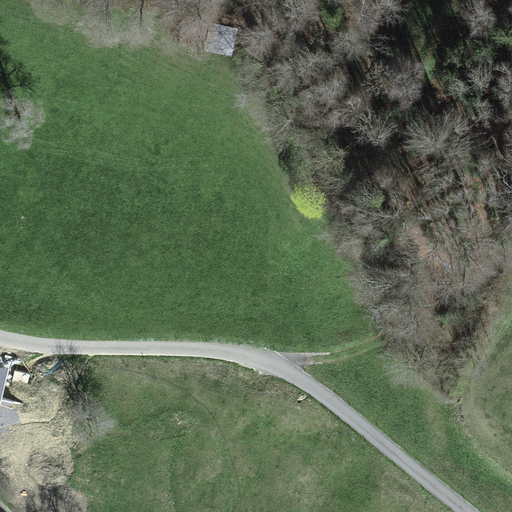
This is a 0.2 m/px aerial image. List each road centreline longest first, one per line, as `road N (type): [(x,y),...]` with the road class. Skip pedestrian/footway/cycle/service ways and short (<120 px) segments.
road 1 (track): [(458,511),(278,359),(0,341)]
road 2 (track): [(278,359),(418,326),(491,259)]
